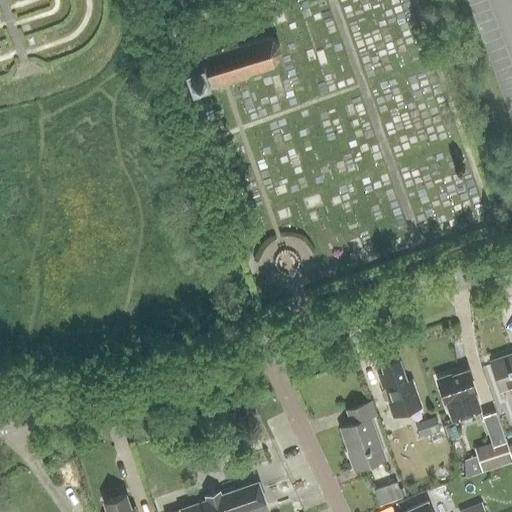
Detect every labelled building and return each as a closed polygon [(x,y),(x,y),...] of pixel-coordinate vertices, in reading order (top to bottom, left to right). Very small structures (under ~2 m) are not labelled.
[(277,57),(279,50),(276,43),(270,38),(263,39),(263,37),(237,45),(236,43),(217,49),(215,45),(212,47),(213,50),(198,54),(200,60),(187,65),(193,84),(206,79),(208,86),(216,84),(219,92),(223,91),(220,82),(247,74),(246,71),(271,64),(271,63),(277,57)] [(499,389),(511,385),(511,353),(490,360),(499,389)] [(392,417),(411,410),(420,437),(439,430),(434,416),(425,419),(411,379),(406,381),(399,360),(381,366),(383,373),(378,375),(392,417)] [(474,392),(467,370),(450,376),(449,374),(436,378),(444,402),(445,402),(450,418),(479,409),(473,393),(474,392)] [(355,470),(384,459),(368,418),(374,416),(368,402),(345,411),(350,424),(339,428),(355,470)] [(482,472),(511,461),(511,459),(505,438),(474,448),(482,472)] [(267,511),(257,482),(219,495),(218,491),(205,495),(207,499),(180,508),(180,510),(173,511),(267,511)] [(396,482),(374,489),(379,503),(401,496),(396,482)] [(135,511),(134,506),(130,508),(125,494),(103,501),(106,511),(135,511)] [(467,508),(468,511),(495,511),(489,498),(467,508)]
